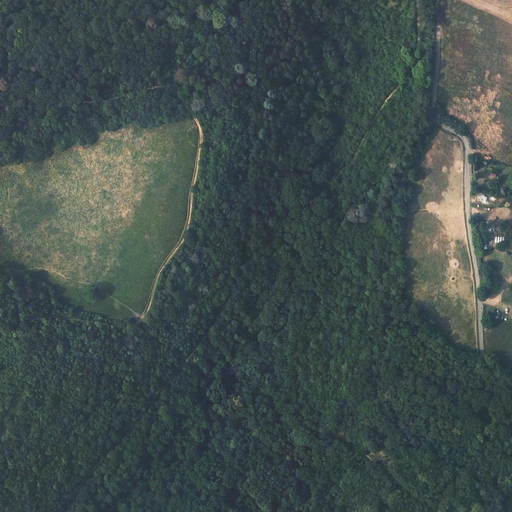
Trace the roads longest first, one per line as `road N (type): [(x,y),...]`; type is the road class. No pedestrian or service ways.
road 1 (track): [(87,57),(199,9),(230,9),(245,20),(250,213),(233,293),(60,511)]
road 2 (track): [(155,0),(87,57),(38,85),(30,99),(95,102),(169,87),(198,123),(185,237),(135,328)]
road 3 (unclassified): [(437,0),(431,118),(465,142),(480,346),(511,386)]
road 4 (track): [(308,503),(351,393),(394,203),(431,118)]
road 5 (track): [(285,207),(283,267),(269,305),(219,385),(108,511)]
road 6 (track): [(419,0),(417,56),(377,111),(336,191),(320,206),(285,207)]
road 7 (track): [(322,0),(305,56),(285,207)]
road 8 (track): [(135,328),(0,308)]
